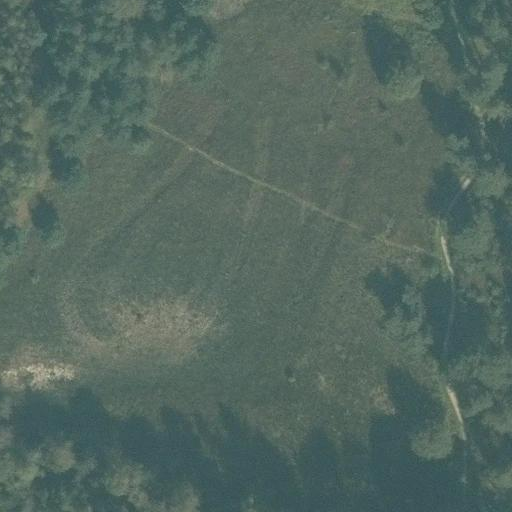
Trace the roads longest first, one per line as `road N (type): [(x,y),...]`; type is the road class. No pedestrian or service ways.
road 1 (track): [(511,275),(505,49),(496,0)]
road 2 (track): [(458,35),(335,0)]
